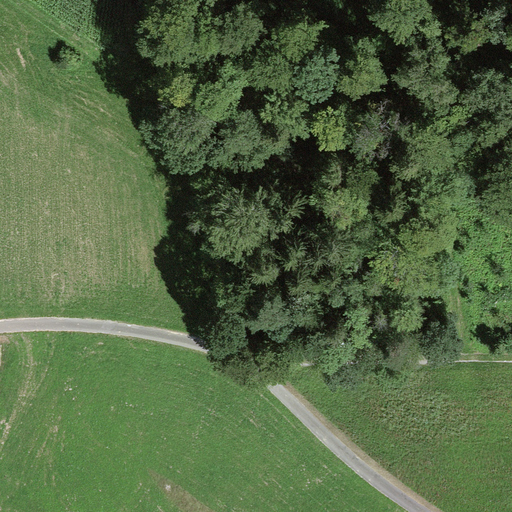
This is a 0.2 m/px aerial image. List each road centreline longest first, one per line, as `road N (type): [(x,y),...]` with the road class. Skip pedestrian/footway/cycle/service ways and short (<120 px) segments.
road 1 (track): [(0,327),(131,330),(246,363)]
road 2 (track): [(246,363),(420,511)]
